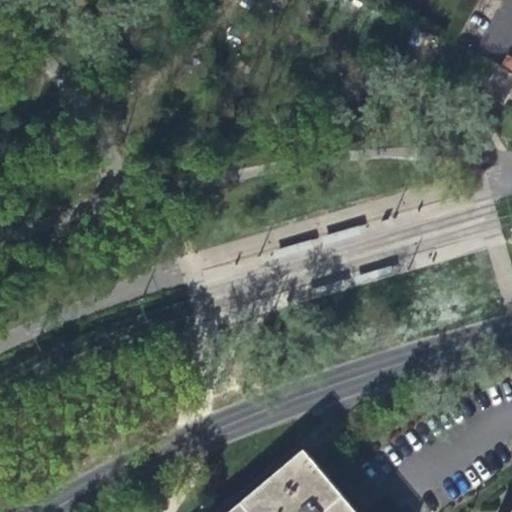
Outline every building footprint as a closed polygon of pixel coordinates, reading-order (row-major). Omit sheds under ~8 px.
[(511,76),(498,70),(485,98),(503,107),(509,97),(511,91),(511,76)] [(363,224),(325,235),(327,242),(365,231),(363,224)] [(315,238),(278,249),(280,256),(317,245),(315,238)] [(396,264),(358,275),(360,282),(398,271),(396,264)] [(346,279),(308,290),(311,297),(348,286),(346,279)] [(351,511),(299,451),(226,511),(351,511)]
